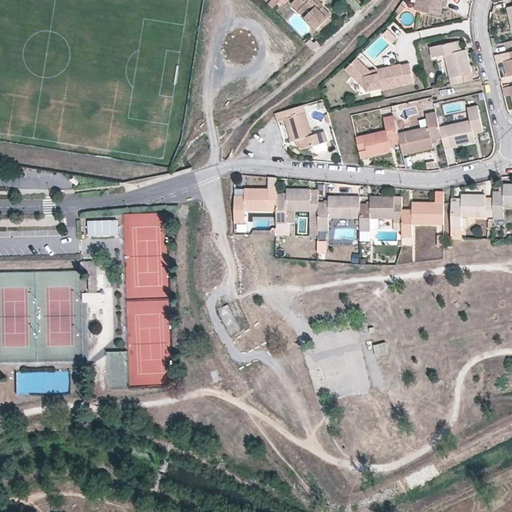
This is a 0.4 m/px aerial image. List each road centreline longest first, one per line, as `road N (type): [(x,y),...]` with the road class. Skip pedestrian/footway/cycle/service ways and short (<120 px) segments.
road 1 (residential): [(0,208),(141,196),(235,163),(437,181),(499,166),(511,154)]
road 2 (residential): [(511,134),(491,83),(485,0)]
